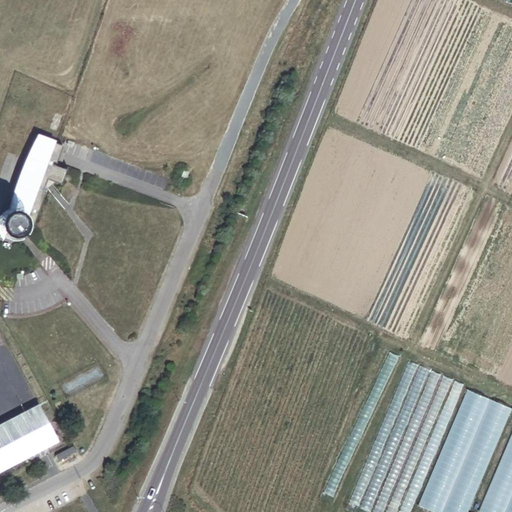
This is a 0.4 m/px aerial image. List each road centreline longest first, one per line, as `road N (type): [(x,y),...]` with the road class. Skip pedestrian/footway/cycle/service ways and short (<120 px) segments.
road 1 (primary): [(152,505),(354,0)]
road 2 (track): [(511,124),(332,511)]
road 3 (track): [(271,283),(511,397)]
road 4 (track): [(338,121),(511,202)]
